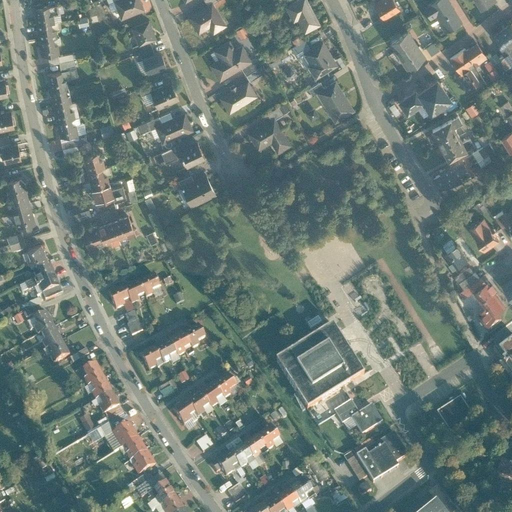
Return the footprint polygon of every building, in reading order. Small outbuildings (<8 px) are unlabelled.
[(143,7),(139,0),(112,0),(119,16),(143,7)] [(320,24),(307,0),(296,0),(284,6),(293,23),(298,20),(305,33),(320,24)] [(394,0),(378,0),(374,3),(384,17),(399,8),(394,0)] [(461,21),(448,0),(437,0),(424,9),(431,20),(436,17),(445,31),(461,21)] [(496,0),(474,0),(482,11),(498,2),(496,0)] [(34,4),(37,21),(51,19),(49,2),(34,4)] [(208,5),(188,17),(198,34),(209,28),(213,34),(227,25),(212,3),(208,5)] [(155,36),(148,18),(131,24),(137,42),(148,38),(155,36)] [(37,21),(39,37),(53,35),(51,19),(37,21)] [(511,21),(493,35),(505,51),(499,56),(509,71),(511,68),(511,21)] [(240,37),(247,34),(244,25),(236,28),(240,37)] [(407,30),(390,42),(407,68),(425,56),(407,30)] [(39,37),(41,54),(56,52),(53,35),(39,37)] [(151,45),(148,38),(137,42),(132,44),(134,51),(151,45)] [(209,65),(219,82),(241,68),(253,61),(243,45),(235,49),(230,40),(213,50),(219,59),(209,65)] [(305,54),(311,50),(304,40),(291,47),(295,54),(302,50),(305,54)] [(433,40),(425,45),(430,52),(438,47),(433,40)] [(338,65),(323,42),(311,50),(305,54),(304,55),(310,64),(307,66),(315,80),(338,65)] [(476,43),(466,50),(471,58),(471,59),(470,60),(474,66),(485,58),(483,55),(484,54),(476,43)] [(154,52),(151,45),(134,51),(137,59),(141,57),(154,52)] [(464,48),(450,57),(460,72),(461,74),(463,73),(470,69),(474,66),(470,60),(471,59),(471,58),(466,50),(464,48)] [(165,65),(160,50),(154,52),(141,57),(146,72),(165,65)] [(241,68),(246,76),(258,69),(253,61),(241,68)] [(46,71),(49,88),(63,85),(60,68),(46,71)] [(258,69),(246,76),(249,81),(261,74),(258,69)] [(417,92),(422,100),(430,111),(431,112),(449,99),(450,99),(450,98),(437,79),(436,79),(430,83),(429,84),(425,87),(424,88),(417,92)] [(154,99),(157,106),(177,99),(170,80),(154,88),(141,94),(145,103),(154,99)] [(355,111),(336,80),(324,88),(316,93),(317,94),(335,123),(355,111)] [(138,87),(141,94),(154,88),(151,81),(138,87)] [(248,82),(220,99),(229,113),(257,96),(248,82)] [(316,93),(324,88),(320,82),(309,89),(313,96),(317,94),(316,93)] [(49,88),(52,104),(66,101),(63,85),(49,88)] [(471,115),(481,109),(475,100),(465,106),(471,115)] [(52,104),(55,119),(69,117),(66,101),(52,104)] [(268,114),(272,121),(275,119),(283,115),(279,107),(268,114)] [(11,110),(0,111),(0,128),(14,126),(11,110)] [(154,123),(171,116),(168,110),(136,124),(140,131),(155,125),(154,123)] [(155,125),(162,141),(193,128),(185,110),(171,116),(154,123),(155,125)] [(69,117),(55,119),(58,135),(72,133),(69,117)] [(272,121),(248,135),(257,151),(271,143),(278,154),(291,146),(275,119),(272,121)] [(450,119),(432,128),(440,144),(458,134),(455,127),(450,119)] [(101,135),(112,133),(111,124),(100,125),(101,135)] [(128,138),(137,136),(136,128),(127,129),(128,138)] [(511,130),(502,137),(511,150),(511,149),(511,130)] [(458,134),(440,144),(448,158),(466,149),(462,141),(458,134)] [(19,141),(2,145),(6,162),(23,158),(19,141)] [(179,149),(186,165),(204,157),(197,141),(179,149)] [(178,154),(172,144),(160,150),(165,161),(178,154)] [(81,154),(85,170),(100,166),(104,165),(101,156),(97,157),(95,150),(81,154)] [(440,173),(434,176),(434,178),(440,189),(463,177),(465,176),(466,177),(467,178),(471,176),(462,158),(439,170),(440,173)] [(85,170),(90,186),(108,181),(105,171),(102,172),(100,166),(85,170)] [(179,183),(190,204),(215,192),(204,171),(192,177),(179,183)] [(177,179),(179,183),(192,177),(190,173),(177,179)] [(5,180),(9,196),(27,191),(23,175),(5,180)] [(108,181),(90,186),(95,202),(112,197),(113,200),(126,197),(121,183),(110,186),(108,181)] [(9,196),(14,211),(32,206),(27,191),(9,196)] [(32,206),(14,211),(19,228),(37,223),(32,206)] [(71,220),(90,215),(88,207),(69,211),(71,220)] [(495,213),(502,225),(510,221),(503,208),(495,213)] [(126,213),(112,218),(117,233),(118,237),(126,234),(128,237),(135,234),(126,213)] [(482,213),(467,224),(485,249),(500,238),(482,213)] [(112,218),(96,223),(100,236),(102,242),(111,239),(109,236),(117,233),(112,218)] [(100,236),(96,223),(80,229),(87,247),(95,244),(93,239),(100,236)] [(146,233),(150,242),(157,239),(154,230),(146,233)] [(24,248),(31,264),(48,257),(42,241),(24,248)] [(453,268),(468,258),(456,241),(441,251),(453,268)] [(31,264),(36,279),(54,272),(48,257),(31,264)] [(54,272),(36,279),(42,295),(60,288),(54,272)] [(152,275),(137,281),(143,295),(145,299),(153,295),(151,292),(158,288),(152,275)] [(137,281),(123,288),(129,300),(131,306),(139,303),(136,299),(143,295),(137,281)] [(486,305),(476,312),(482,321),(479,323),(487,333),(500,324),(492,313),(505,304),(498,296),(501,294),(499,292),(497,294),(495,291),(487,281),(486,282),(475,290),(486,305)] [(129,300),(123,288),(123,286),(106,293),(114,311),(125,307),(123,303),(129,300)] [(60,288),(42,295),(45,302),(62,295),(60,288)] [(12,302),(0,309),(4,317),(17,310),(12,302)] [(33,320),(41,335),(55,327),(47,313),(33,320)] [(21,315),(13,319),(17,325),(24,321),(21,315)] [(142,332),(137,321),(126,326),(131,337),(142,332)] [(197,326),(182,334),(189,347),(190,350),(198,346),(196,343),(204,339),(197,326)] [(41,335),(49,348),(62,341),(55,327),(41,335)] [(331,327),(274,360),(306,409),(364,375),(331,327)] [(182,334),(167,341),(175,354),(176,357),(184,354),(182,351),(189,347),(182,334)] [(511,337),(493,352),(501,362),(498,365),(501,363),(510,375),(507,377),(511,383),(511,337)] [(70,355),(62,341),(49,348),(56,362),(70,355)] [(167,341),(154,348),(160,360),(163,365),(170,361),(168,358),(175,354),(167,341)] [(160,360),(154,348),(153,347),(138,355),(148,371),(156,367),(154,364),(160,360)] [(87,350),(77,355),(79,360),(89,355),(87,350)] [(10,361),(6,366),(10,369),(14,364),(10,361)] [(81,372),(89,387),(103,379),(95,364),(81,372)] [(182,384),(189,379),(184,372),(177,377),(182,384)] [(29,374),(18,382),(23,388),(34,380),(29,374)] [(228,375),(213,385),(221,397),(224,400),(231,395),(228,392),(236,387),(228,375)] [(89,387),(96,400),(111,392),(103,379),(89,387)] [(159,390),(163,398),(174,393),(170,385),(159,390)] [(213,385),(200,393),(208,406),(211,409),(217,405),(214,401),(221,397),(213,385)] [(111,392),(96,400),(105,416),(119,408),(111,392)] [(200,393),(187,402),(194,414),(198,418),(204,414),(202,411),(208,406),(200,393)] [(337,396),(329,400),(333,407),(340,404),(337,396)] [(473,419),(460,398),(436,414),(450,434),(473,419)] [(194,414),(187,402),(173,411),(183,426),(191,421),(188,417),(194,414)] [(381,422),(371,406),(358,414),(350,402),(334,412),(342,425),(351,419),(361,435),(381,422)] [(94,429),(89,421),(81,425),(86,434),(94,429)] [(103,438),(115,432),(110,423),(98,431),(103,438)] [(115,432),(123,448),(138,439),(129,424),(115,432)] [(270,427),(256,437),(264,449),(266,452),(274,447),(271,444),(278,439),(270,427)] [(372,441),(353,452),(368,476),(373,484),(398,468),(395,463),(407,456),(393,434),(375,445),(372,441)] [(206,436),(195,442),(202,453),(212,447),(206,436)] [(256,437),(242,446),(250,458),(253,461),(260,456),(258,453),(264,449),(256,437)] [(123,448),(131,460),(145,452),(138,439),(123,448)] [(511,444),(497,475),(511,481),(511,444)] [(242,446),(230,454),(240,469),(247,465),(245,463),(250,458),(242,446)] [(154,467),(145,452),(131,460),(139,476),(141,474),(142,474),(154,467)] [(240,469),(230,454),(229,452),(209,465),(215,474),(220,471),(226,479),(240,469)] [(368,476),(353,452),(343,458),(359,482),(368,476)] [(135,490),(147,482),(142,474),(141,474),(143,477),(131,485),(135,490)] [(259,480),(265,490),(271,486),(266,476),(259,480)] [(302,479),(289,489),(298,502),(300,505),(307,501),(304,498),(311,492),(302,479)] [(150,491),(160,506),(175,496),(166,481),(152,490),(150,491)] [(150,491),(152,490),(147,482),(135,490),(140,498),(150,491)] [(361,497),(370,491),(366,484),(357,490),(361,497)] [(227,493),(230,499),(243,491),(239,485),(227,493)] [(455,511),(458,510),(438,486),(407,511),(455,511)] [(289,489),(276,498),(286,511),(289,511),(293,510),(291,507),(298,502),(289,489)] [(243,491),(230,499),(234,505),(246,498),(243,491)] [(335,492),(330,496),(337,504),(342,500),(335,492)] [(160,506),(163,511),(179,511),(184,509),(175,496),(160,506)] [(286,511),(276,498),(263,507),(265,511),(286,511)]
